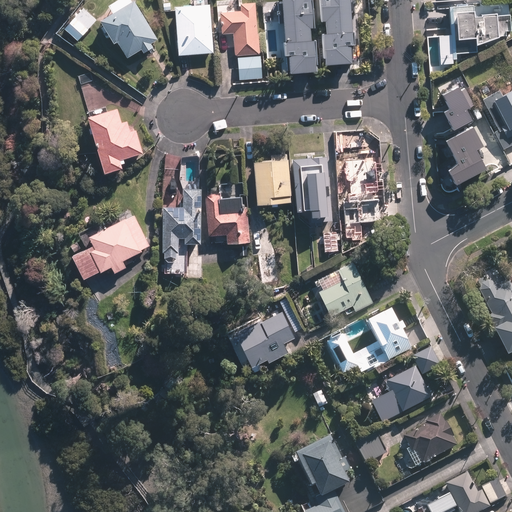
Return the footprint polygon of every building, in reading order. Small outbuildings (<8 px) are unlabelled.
[(282,0),(290,70),(319,67),(316,36),(312,37),(311,24),(316,24),(313,0),(282,0)] [(323,31),(325,62),(355,60),(351,0),(320,0),(322,20),(325,19),(326,31),(323,31)] [(115,42),(125,58),(139,50),(141,53),(151,48),(149,44),(155,40),(132,1),(98,21),(112,44),(115,42)] [(233,56),(257,54),(257,53),(258,53),(257,34),(255,34),(253,2),(238,4),(239,11),(219,13),(220,34),(232,33),(233,56)] [(212,52),(208,5),(172,8),(177,56),(212,52)] [(472,17),(471,5),(446,7),(449,53),(474,52),(474,45),(498,36),(504,36),(503,31),(509,30),(508,15),(491,16),(491,14),(475,15),(475,16),(472,17)] [(75,40),(94,20),(81,7),(62,28),(75,40)] [(261,78),(259,56),(236,58),(238,80),(261,78)] [(471,86),(484,79),(481,74),(488,70),(481,58),(474,62),(474,61),(461,68),(471,86)] [(449,105),(444,108),(453,125),(472,116),(466,105),(474,101),(463,80),(442,91),(449,105)] [(495,128),(504,146),(511,141),(511,88),(503,93),(501,87),(485,96),(487,101),(499,123),(498,124),(499,126),(495,128)] [(116,108),(87,117),(104,174),(119,169),(117,161),(142,154),(135,130),(128,132),(125,121),(120,123),(116,108)] [(472,123),(445,137),(457,159),(447,166),(455,180),(485,164),(475,145),(482,141),(472,123)] [(368,149),(342,150),(343,202),(350,202),(351,230),(375,229),(373,173),(369,173),(368,149)] [(292,203),(288,154),(272,156),(272,161),(259,162),(259,163),(253,164),(256,206),(292,203)] [(332,221),(327,156),(291,159),(295,213),(306,212),(307,219),(309,219),(309,223),(332,221)] [(199,243),(200,189),(182,188),(182,206),(161,206),(161,251),(163,251),(163,256),(175,257),(175,252),(177,252),(177,237),(183,237),(183,243),(199,243)] [(248,242),(246,206),(240,207),(239,197),(219,198),(219,193),(204,194),(207,235),(225,234),(225,244),(248,242)] [(151,245),(136,215),(125,221),(125,220),(87,238),(91,246),(73,255),(85,278),(98,272),(98,273),(141,252),(140,250),(151,245)] [(322,233),(323,253),(338,252),(337,232),(322,233)] [(373,302),(351,261),(336,270),(340,280),(317,291),(329,317),(352,305),(355,312),(373,302)] [(511,291),(506,281),(493,288),(491,283),(484,281),(477,284),(475,291),(488,315),(483,318),(490,330),(488,330),(503,357),(511,351),(511,291)] [(301,301),(297,293),(289,297),(294,305),(301,301)] [(394,309),(329,341),(343,371),(358,364),(362,371),(413,345),(394,309)] [(293,338),(281,311),(259,321),(258,320),(232,332),(248,366),(266,358),(267,361),(289,352),(284,342),(293,338)] [(320,354),(316,346),(310,349),(314,357),(320,354)] [(438,365),(428,346),(409,356),(419,375),(438,365)] [(430,400),(413,368),(383,384),(389,394),(369,405),(380,426),(430,400)] [(443,423),(439,415),(424,422),(425,424),(401,436),(409,452),(413,450),(420,465),(455,447),(451,439),(453,438),(445,422),(443,423)] [(387,454),(377,435),(356,446),(364,462),(371,458),(372,461),(387,454)] [(318,499),(347,485),(342,475),(348,471),(343,460),(340,461),(328,437),(291,456),(298,470),(303,468),(318,499)] [(475,493),(465,472),(442,485),(447,496),(423,508),(425,511),(443,511),(454,507),(454,508),(455,508),(457,511),(478,511),(489,506),(480,490),(475,493)] [(488,505),(505,496),(496,480),(480,489),(488,505)] [(305,511),(342,511),(334,496),(305,511)]
